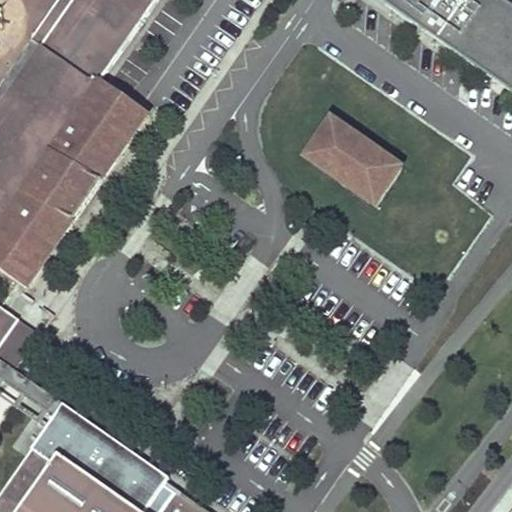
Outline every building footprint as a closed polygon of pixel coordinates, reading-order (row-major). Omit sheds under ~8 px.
[(0,308),(0,270),(27,290),(149,115),(102,82),(159,0),(60,0),(31,42),(41,49),(0,107),(0,350),(20,322),(0,308)] [(376,0),(387,7),(412,25),(427,35),(449,51),(511,95),(511,1),(508,0),(376,0)] [(387,7),(386,9),(411,26),(412,25),(387,7)] [(0,85),(0,107),(41,49),(31,42),(30,41),(0,85)] [(376,207),(389,188),(403,169),(333,121),(306,159),(376,207)] [(0,350),(0,363),(15,373),(15,372),(40,337),(20,322),(0,350)] [(0,382),(54,419),(55,418),(140,478),(136,483),(156,496),(163,486),(200,511),(206,511),(167,484),(170,480),(15,372),(15,373),(0,363),(0,382)] [(140,478),(55,418),(54,419),(32,451),(32,452),(0,497),(0,511),(200,511),(163,486),(156,496),(136,483),(140,478)]
